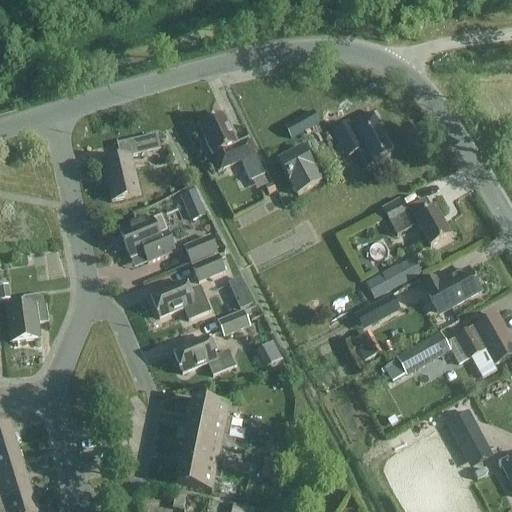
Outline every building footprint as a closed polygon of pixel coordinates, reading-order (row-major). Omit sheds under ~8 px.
[(291,141),(320,125),(314,114),(285,129),(291,141)] [(358,152),(367,168),(393,154),(382,132),(383,128),(375,114),(350,128),(348,124),(332,133),(346,159),(358,152)] [(233,135),(231,135),(223,117),(199,127),(205,140),(204,141),(212,159),(213,158),(220,173),(240,164),(249,184),(264,177),(248,141),(238,146),(233,135)] [(161,152),(157,136),(117,146),(121,160),(102,164),(105,180),(106,180),(112,204),(140,197),(131,158),(161,152)] [(322,183),(304,149),(279,162),(298,197),(322,183)] [(273,186),(265,189),(269,198),(277,194),(273,186)] [(279,197),(238,218),(264,269),(305,248),(279,197)] [(431,211),(426,201),(406,212),(400,201),(382,211),(397,239),(411,231),(409,226),(416,222),(430,249),(450,238),(434,209),(431,211)] [(187,213),(191,224),(206,218),(201,207),(187,213)] [(175,254),(167,234),(161,218),(120,235),(130,259),(144,254),(148,265),(175,254)] [(191,267),(218,256),(211,238),(184,249),(191,267)] [(192,269),(199,286),(226,275),(219,258),(192,269)] [(366,285),(375,302),(423,277),(413,260),(366,285)] [(482,294),(469,272),(440,287),(436,280),(423,287),(437,314),(450,307),(452,310),(482,294)] [(228,285),(233,297),(246,292),(241,280),(228,285)] [(151,298),(160,321),(194,306),(185,284),(151,298)] [(49,325),(45,296),(23,299),(25,308),(8,311),(13,345),(39,341),(37,327),(49,325)] [(401,313),(392,297),(383,302),(364,312),(373,329),(391,318),(401,313)] [(251,329),(244,312),(218,323),(224,340),(251,329)] [(486,352),(495,368),(511,358),(511,343),(497,317),(457,340),(469,362),(486,352)] [(366,335),(352,343),(363,364),(378,356),(366,335)] [(396,359),(406,379),(451,354),(447,345),(441,335),(396,359)] [(456,339),(447,345),(451,354),(459,367),(469,362),(457,340),(456,339)] [(216,358),(208,340),(174,354),(183,376),(208,366),(213,379),(236,370),(229,353),(216,358)] [(283,341),(266,350),(275,369),(293,359),(283,341)] [(233,421),(233,420),(227,419),(230,407),(194,400),(189,422),(231,430),(233,421)] [(468,414),(446,425),(465,460),(487,448),(468,414)] [(233,421),(231,430),(241,432),(243,423),(233,421)] [(229,440),(231,430),(189,422),(185,443),(221,450),(223,439),(229,440)] [(0,452),(17,448),(10,424),(0,427),(0,452)] [(231,430),(229,440),(234,441),(244,443),(245,433),(241,432),(231,430)] [(219,462),(221,450),(185,443),(181,464),(223,473),(224,463),(219,462)] [(0,478),(24,470),(17,448),(0,452),(0,478)] [(276,462),(265,461),(262,479),(269,480),(271,471),(275,471),(276,462)] [(251,467),(227,462),(226,471),(249,476),(251,467)] [(511,463),(501,469),(511,488),(511,463)] [(221,482),(223,473),(181,464),(176,486),(212,493),(215,481),(221,482)] [(0,503),(31,493),(24,470),(0,478),(0,503)] [(37,511),(31,493),(0,503),(0,511),(37,511)] [(183,511),(187,498),(176,496),(173,510),(183,511)]
